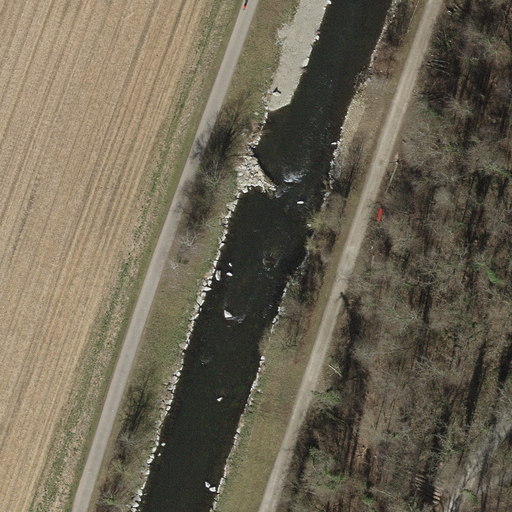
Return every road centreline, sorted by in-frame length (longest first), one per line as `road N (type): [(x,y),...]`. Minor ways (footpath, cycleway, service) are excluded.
road 1 (track): [(264,511),(438,0)]
road 2 (track): [(251,0),(152,279),(81,511)]
